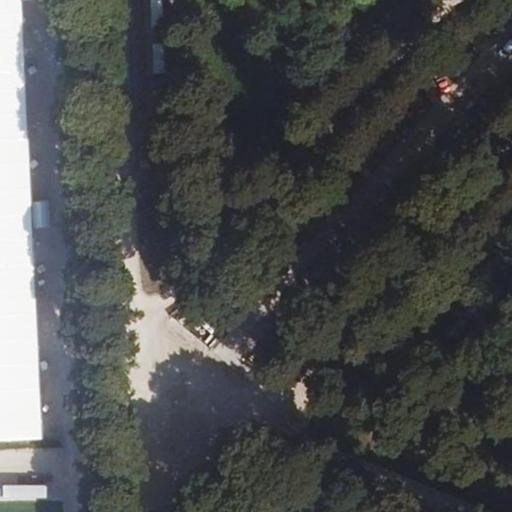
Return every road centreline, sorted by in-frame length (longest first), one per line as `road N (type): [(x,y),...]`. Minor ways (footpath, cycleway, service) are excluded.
road 1 (track): [(147,0),(168,511)]
road 2 (track): [(184,362),(511,13)]
road 3 (track): [(511,500),(184,362)]
